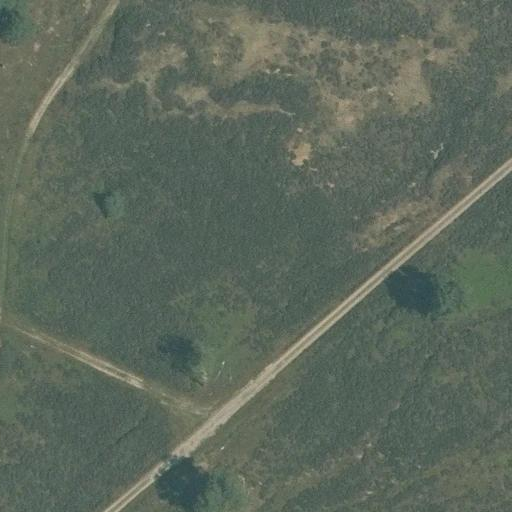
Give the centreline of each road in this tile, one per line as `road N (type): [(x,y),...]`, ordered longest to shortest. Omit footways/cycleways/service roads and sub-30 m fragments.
road 1 (track): [(511,165),(103,511)]
road 2 (track): [(0,320),(212,419)]
